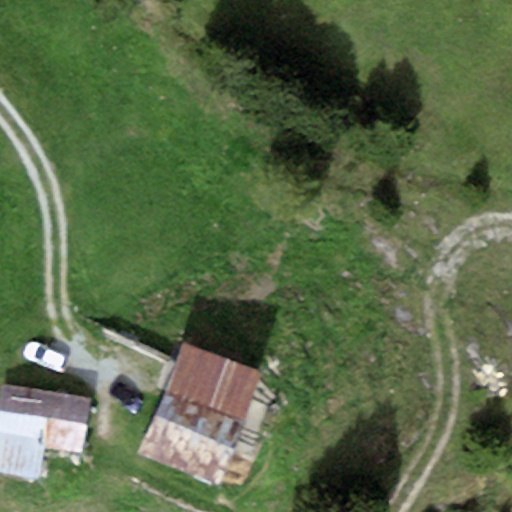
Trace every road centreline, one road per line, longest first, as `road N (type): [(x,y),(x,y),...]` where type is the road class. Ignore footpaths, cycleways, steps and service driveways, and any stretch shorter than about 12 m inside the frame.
road 1 (track): [(392,511),(424,467),(446,408),(441,271),(469,236),(511,241)]
road 2 (track): [(63,323),(51,170),(0,114)]
